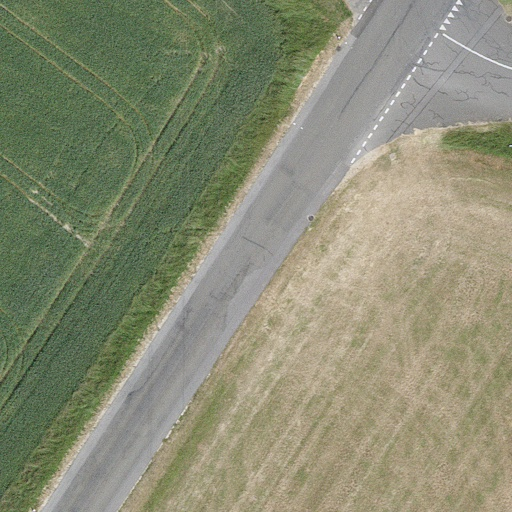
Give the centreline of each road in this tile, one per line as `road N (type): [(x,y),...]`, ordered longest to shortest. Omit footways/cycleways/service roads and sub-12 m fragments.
road 1 (tertiary): [(56,511),(367,62)]
road 2 (unclassified): [(511,73),(367,62)]
